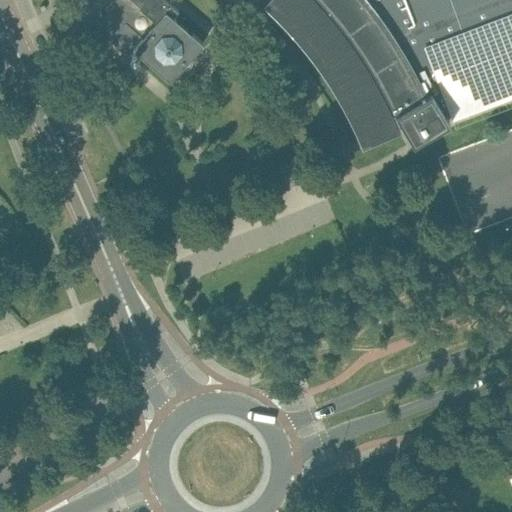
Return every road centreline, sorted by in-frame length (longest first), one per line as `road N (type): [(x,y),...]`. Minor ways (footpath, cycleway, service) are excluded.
road 1 (tertiary): [(115,279),(0,12)]
road 2 (tertiary): [(511,336),(267,427)]
road 3 (tertiary): [(281,470),(325,438),(511,369)]
road 4 (tertiary): [(115,279),(147,385),(171,430)]
road 5 (tertiary): [(205,408),(169,369),(115,279)]
